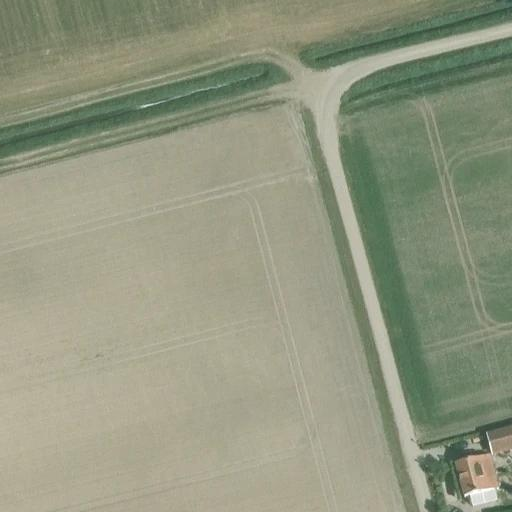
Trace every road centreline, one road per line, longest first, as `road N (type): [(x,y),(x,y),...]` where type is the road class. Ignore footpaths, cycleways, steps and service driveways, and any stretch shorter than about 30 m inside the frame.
road 1 (unknown): [(327,94),(430,511)]
road 2 (unclassified): [(327,94),(511,43)]
